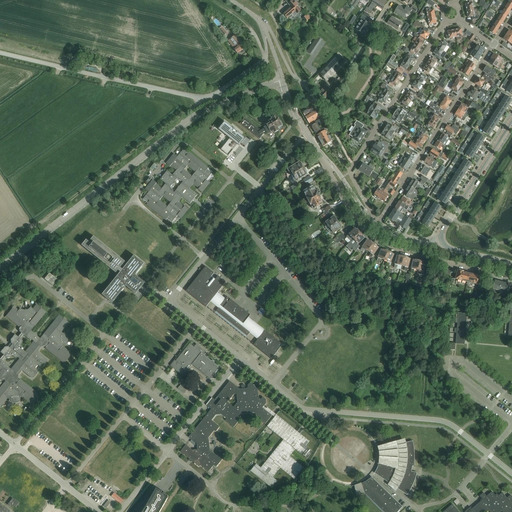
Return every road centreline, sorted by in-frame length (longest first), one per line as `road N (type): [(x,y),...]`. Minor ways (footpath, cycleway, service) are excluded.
road 1 (unclassified): [(0,268),(201,111),(281,79)]
road 2 (unclassified): [(0,52),(202,99),(261,62)]
road 3 (unclassified): [(14,444),(104,333),(34,277),(0,298)]
road 4 (residential): [(511,278),(375,240),(357,223),(322,154)]
road 5 (unclassified): [(488,454),(446,422),(307,410),(272,384)]
road 6 (residential): [(370,219),(349,173),(446,22)]
road 7 (residential): [(376,224),(494,45)]
road 8 (unclassified): [(272,384),(321,322),(237,217)]
road 9 (unclassified): [(132,199),(179,144),(252,198)]
road 10 (unclassified): [(441,240),(511,122)]
